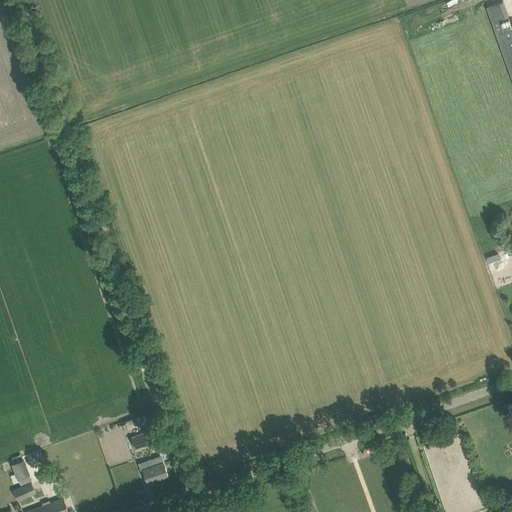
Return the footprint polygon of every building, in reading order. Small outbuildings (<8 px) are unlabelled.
[(511,76),(511,26),(503,1),(487,7),(511,76)] [(143,415),(135,418),(137,424),(149,419),(147,413),(143,415)] [(152,430),(132,437),(136,448),(156,441),(152,430)] [(163,460),(162,460),(161,455),(148,460),(150,467),(143,469),(144,472),(148,482),(168,475),(165,465),(163,460)] [(23,459),(12,464),(16,473),(18,479),(29,474),(25,463),(23,459)] [(16,473),(10,476),(13,484),(19,482),(18,479),(16,473)] [(31,482),(13,490),(17,500),(36,492),(31,482)] [(25,511),(68,511),(69,511),(64,498),(51,503),(50,500),(42,503),(43,505),(25,511)]
